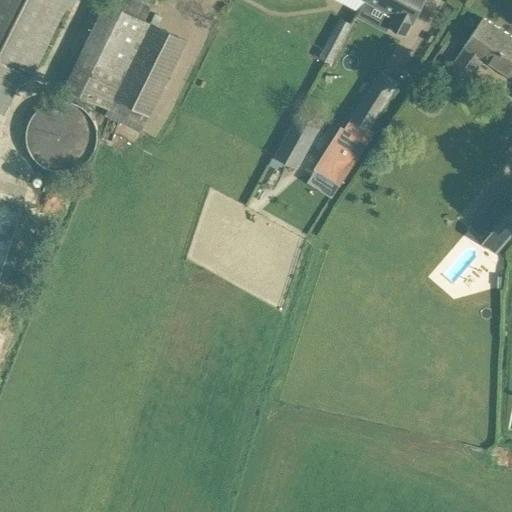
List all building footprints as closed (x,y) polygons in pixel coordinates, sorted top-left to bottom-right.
[(22,74),(28,77),(66,0),(0,0),(0,113),(2,114),(22,74)] [(144,20),(151,5),(138,0),(105,0),(105,1),(144,20)] [(407,34),(421,7),(424,0),(368,0),(395,14),(389,25),(407,34)] [(63,87),(107,108),(126,70),(149,22),(144,20),(105,1),(63,87)] [(511,36),(484,17),(472,34),(465,44),(466,45),(453,64),(472,77),(485,58),(511,75),(511,36)] [(161,87),(185,40),(149,22),(126,70),(161,87)] [(331,65),(345,38),(332,31),(317,58),(323,60),(326,62),(327,63),(331,65)] [(371,125),(391,94),(374,83),(354,114),(346,127),(363,138),(371,125)] [(95,143),(96,136),(95,128),(93,121),(89,115),(84,109),(78,105),(71,102),(64,100),(56,100),(49,102),(42,105),(36,109),(31,115),(27,121),(25,128),(24,136),(25,143),(27,150),(31,157),(36,162),(42,167),(49,170),(56,171),(64,171),(71,170),(78,167),(84,162),(89,157),(93,150),(95,143)] [(295,116),(274,155),(297,168),(319,129),(295,116)] [(341,127),(316,168),(341,184),(366,143),(362,140),(344,129),(341,127)] [(511,185),(508,182),(479,216),(508,240),(511,235),(511,185)] [(0,194),(0,276),(27,205),(0,194)] [(508,280),(509,255),(485,254),(484,279),(508,280)]
